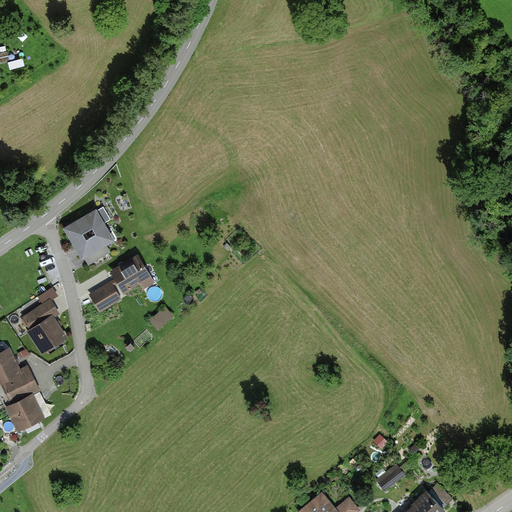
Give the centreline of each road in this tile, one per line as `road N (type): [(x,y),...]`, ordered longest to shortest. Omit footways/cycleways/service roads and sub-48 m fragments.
road 1 (residential): [(42,217),(71,291),(87,389),(13,465)]
road 2 (tertiary): [(42,217),(138,124),(210,0)]
